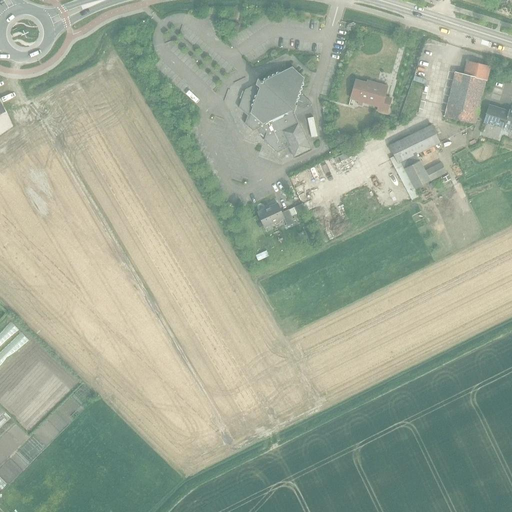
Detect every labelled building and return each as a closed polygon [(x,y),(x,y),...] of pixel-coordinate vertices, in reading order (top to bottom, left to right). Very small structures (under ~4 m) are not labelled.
[(237,31),(239,24),(232,22),(230,29),(237,31)] [(465,74),(454,71),(444,117),(476,123),(485,80),(487,80),(490,66),(467,61),(465,74)] [(310,110),(312,103),(301,94),(298,91),(302,90),(300,87),(303,85),(302,82),(304,78),(292,67),(279,73),(276,71),(275,74),(271,73),(270,76),(267,75),(266,77),(263,76),(262,79),(256,77),(253,84),(243,89),(237,107),(246,115),(243,123),(251,131),(255,129),(263,137),(262,140),(276,153),(289,146),(293,157),(311,149),(296,116),(310,110)] [(387,113),(391,99),(384,97),(387,86),(372,82),(372,85),(356,80),(351,98),(378,106),(377,111),(387,113)] [(416,104),(422,88),(412,85),(407,101),(416,104)] [(508,130),(511,130),(511,109),(509,109),(508,110),(488,104),(483,122),(503,128),(505,123),(510,124),(508,130)] [(397,163),(422,151),(433,145),(439,142),(431,125),(389,146),(397,163)] [(433,145),(422,151),(425,157),(436,151),(433,145)] [(415,189),(447,172),(441,162),(425,170),(420,160),(404,168),(415,189)] [(287,226),(294,223),(291,215),(306,209),(303,204),(289,210),(288,209),(281,212),(277,203),(257,212),(264,227),(283,218),(287,226)]
